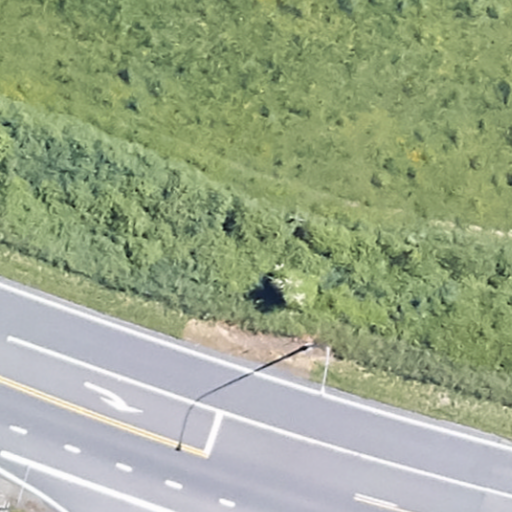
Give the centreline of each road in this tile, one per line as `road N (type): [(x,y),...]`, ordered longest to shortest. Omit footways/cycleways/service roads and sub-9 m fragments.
road 1 (trunk): [(0,377),(263,470)]
road 2 (trunk): [(263,470),(407,511)]
